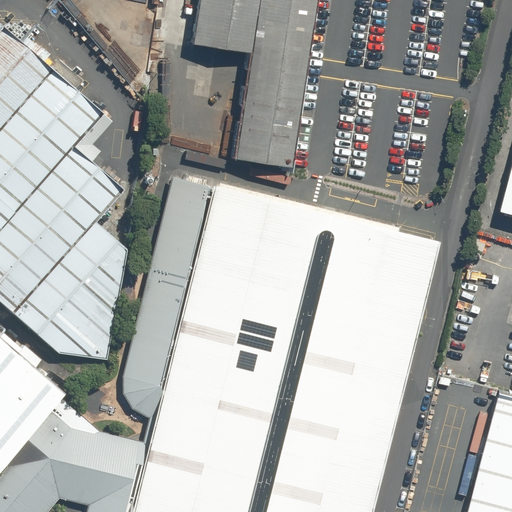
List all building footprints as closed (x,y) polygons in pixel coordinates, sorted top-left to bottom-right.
[(196,0),(190,42),(245,50),(253,0),(196,0)] [(257,0),(232,157),(290,166),(315,0),(257,0)] [(0,125),(51,67),(1,24),(0,25),(0,125)] [(0,226),(72,143),(101,110),(51,67),(0,125),(0,226)] [(92,220),(122,186),(72,143),(0,226),(0,302),(12,313),(92,220)] [(511,210),(511,175),(503,209),(511,210)] [(119,511),(133,462),(140,464),(127,511),(363,511),(432,239),(211,181),(158,391),(155,383),(203,185),(172,177),(121,375),(122,392),(132,408),(152,417),(145,442),(99,430),(58,395),(62,389),(0,335),(0,511),(43,511),(57,497),(87,505),(85,511),(119,511)] [(57,352),(105,358),(125,247),(92,220),(12,313),(57,352)] [(511,511),(511,390),(497,387),(469,491),(466,504),(463,511),(511,511)]
